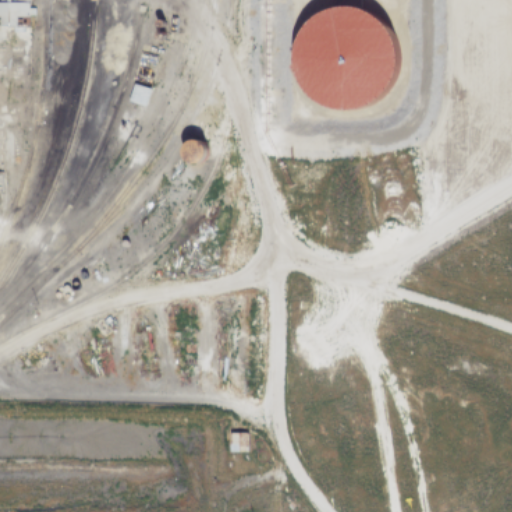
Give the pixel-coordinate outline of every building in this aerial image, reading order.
[(11,25),(24,24),(26,107),(0,107),(0,1),(23,1),(23,15),(11,15),(11,25)] [(313,102),(333,110),(355,108),(373,99),(387,82),(393,62),(390,41),(379,23),(362,11),(343,6),(324,9),(308,18),(295,32),(289,51),(290,71),(299,89),(313,102)] [(128,99),(133,83),(149,89),(144,105),(128,99)] [(15,117),(15,164),(8,164),(8,172),(0,172),(0,111),(6,111),(7,117),(15,117)] [(180,157),(179,153),(179,148),(181,145),(185,142),(189,141),(194,142),(197,145),(199,148),(200,152),(199,157),(196,160),(193,162),(189,163),(185,162),(182,160),(180,157)] [(228,430),(246,430),(246,450),(227,450),(228,430)]
